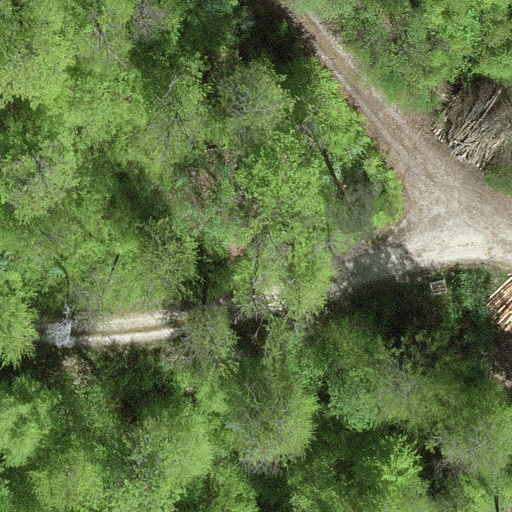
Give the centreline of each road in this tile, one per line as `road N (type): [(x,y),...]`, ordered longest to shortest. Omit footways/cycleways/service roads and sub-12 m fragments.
road 1 (track): [(0,320),(41,330),(138,326),(470,240),(511,248)]
road 2 (track): [(470,240),(357,71),(294,0)]
